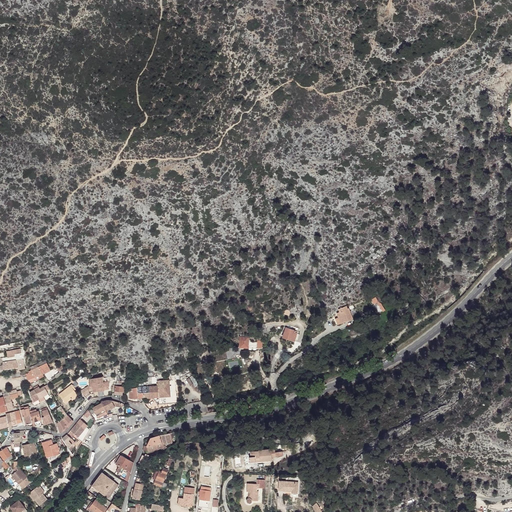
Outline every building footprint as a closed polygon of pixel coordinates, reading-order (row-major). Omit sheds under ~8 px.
[(377,303),(382,311),(385,310),(381,303),(379,302),(378,302),(377,303)] [(338,317),(341,323),(353,319),(348,308),(347,309),(346,306),(338,309),(339,312),(336,313),(338,317)] [(286,328),(283,337),(294,341),(297,332),(286,328)] [(240,337),(240,347),(248,348),(257,348),(265,348),(265,342),(262,342),(262,341),(257,341),(257,342),(248,342),(248,337),(240,337)] [(6,351),(8,357),(15,356),(14,354),(21,352),(20,349),(6,351)] [(0,365),(0,366),(1,370),(18,367),(18,370),(19,369),(25,368),(23,359),(16,360),(3,362),(3,365),(0,365)] [(32,370),(46,363),(45,359),(39,362),(39,363),(31,367),(32,370)] [(29,373),(31,379),(35,377),(41,374),(50,370),(46,363),(32,370),(29,371),(30,372),(29,373)] [(109,386),(109,382),(103,383),(103,382),(101,375),(96,375),(94,376),(95,378),(90,379),(90,386),(92,386),(92,389),(96,388),(97,391),(104,390),(109,389),(108,386),(109,386)] [(152,386),(153,397),(159,397),(160,404),(177,403),(175,383),(169,383),(169,380),(158,381),(158,384),(158,386),(157,386),(152,386)] [(59,395),(65,403),(71,399),(77,394),(74,390),(73,389),(75,388),(72,385),(59,395)] [(36,393),(39,399),(43,396),(48,393),(46,391),(48,390),(46,386),(44,387),(40,389),(39,387),(34,390),(36,393)] [(115,386),(114,394),(121,395),(121,392),(122,391),(124,392),(124,387),(115,386)] [(144,387),(145,398),(153,397),(152,386),(148,387),(144,387)] [(131,399),(138,398),(137,387),(132,389),(132,391),(129,391),(129,395),(129,398),(131,399)] [(10,395),(11,399),(18,396),(22,395),(21,390),(17,392),(16,390),(9,392),(10,395)] [(33,402),(34,405),(40,402),(38,399),(39,399),(36,393),(34,390),(29,393),(33,402)] [(3,397),(7,410),(14,408),(11,399),(10,395),(3,397)] [(95,413),(97,416),(106,411),(114,407),(121,407),(121,403),(119,403),(119,402),(111,400),(106,400),(101,402),(101,403),(92,408),(93,409),(89,412),(91,415),(95,413)] [(20,408),(23,417),(24,416),(30,415),(30,414),(30,411),(29,410),(29,407),(28,406),(20,408)] [(43,422),(44,425),(53,422),(47,407),(41,409),(44,417),(42,417),(44,422),(43,422)] [(32,423),(33,426),(35,426),(34,422),(41,420),(38,411),(37,412),(36,409),(30,411),(30,414),(30,415),(32,423)] [(15,412),(10,413),(13,425),(18,423),(15,412)] [(67,426),(69,427),(73,421),(67,415),(65,416),(66,416),(70,421),(67,426)] [(0,417),(0,428),(9,426),(6,416),(0,417)] [(57,423),(60,433),(65,431),(69,427),(67,426),(70,421),(66,416),(57,423)] [(68,447),(70,451),(73,447),(71,445),(72,444),(69,441),(74,434),(78,437),(84,429),(83,428),(86,424),(80,419),(67,434),(65,437),(62,438),(68,447)] [(80,439),(83,441),(88,433),(84,429),(78,437),(76,439),(79,441),(80,439)] [(159,435),(163,447),(165,445),(167,445),(173,443),(171,438),(173,438),(172,433),(159,435)] [(150,438),(147,446),(148,452),(154,450),(162,448),(165,451),(168,449),(165,446),(163,447),(159,435),(150,438)] [(42,442),(47,458),(60,453),(57,443),(53,444),(51,440),(42,442)] [(34,442),(22,445),(26,459),(38,455),(34,442)] [(6,447),(0,451),(0,453),(3,459),(4,459),(5,460),(6,462),(12,458),(11,455),(11,454),(6,447)] [(249,457),(249,463),(255,462),(255,460),(257,460),(257,462),(272,460),(271,457),(283,455),(282,451),(275,452),(275,450),(271,450),(271,449),(250,451),(251,456),(249,457)] [(125,479),(128,482),(134,462),(121,455),(116,464),(122,468),(119,473),(117,475),(121,477),(122,476),(125,479)] [(138,464),(140,465),(148,458),(148,456),(149,456),(145,455),(145,456),(142,455),(138,464)] [(0,456),(0,463),(1,463),(4,466),(6,469),(10,466),(6,462),(5,460),(3,461),(3,460),(0,457),(0,456)] [(58,465),(61,469),(68,463),(67,463),(69,461),(66,458),(58,465)] [(19,484),(23,489),(30,482),(27,478),(27,477),(17,465),(14,469),(16,471),(11,475),(17,482),(18,481),(19,483),(19,484)] [(150,478),(148,482),(161,487),(163,482),(168,470),(163,468),(161,472),(159,471),(156,480),(153,479),(150,478)] [(92,486),(105,495),(114,482),(102,472),(92,486)] [(252,501),(258,501),(258,491),(257,491),(257,488),(264,488),(265,480),(257,479),(257,484),(247,483),(247,491),(249,491),(251,492),(251,495),(249,495),(249,498),(248,498),(247,498),(247,499),(246,500),(247,501),(247,502),(248,503),(249,503),(250,503),(251,502),(252,502),(252,501)] [(279,481),(278,490),(292,491),(292,493),(297,493),(298,482),(279,481)] [(105,495),(109,498),(118,485),(114,482),(105,495)] [(136,483),(132,498),(141,500),(144,484),(136,483)] [(35,499),(40,505),(47,499),(42,494),(44,492),(39,485),(28,494),(34,500),(35,499)] [(192,506),(195,488),(185,486),(183,499),(182,505),(192,506)] [(200,494),(198,507),(208,508),(211,488),(201,486),(200,491),(199,491),(199,494),(200,494)] [(13,511),(19,511),(25,508),(19,501),(23,498),(20,494),(13,500),(16,503),(10,507),(13,511)] [(96,499),(107,508),(108,507),(104,504),(97,498),(96,499)] [(88,506),(95,511),(103,511),(107,508),(96,499),(93,503),(91,502),(88,506)] [(119,511),(121,509),(107,500),(104,504),(108,507),(109,508),(107,510),(110,511),(119,511)] [(312,507),(315,511),(320,511),(321,511),(320,509),(322,509),(321,506),(319,507),(316,503),(312,507)]
